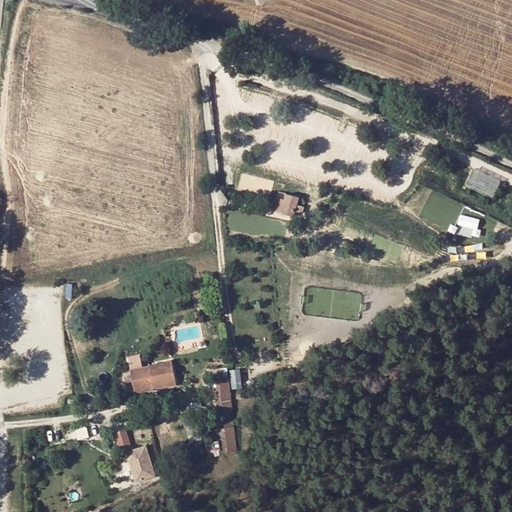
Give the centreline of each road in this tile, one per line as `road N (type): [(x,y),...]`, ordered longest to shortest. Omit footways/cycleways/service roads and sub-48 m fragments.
road 1 (track): [(511,166),(325,80),(67,0)]
road 2 (track): [(0,277),(4,141),(23,3)]
